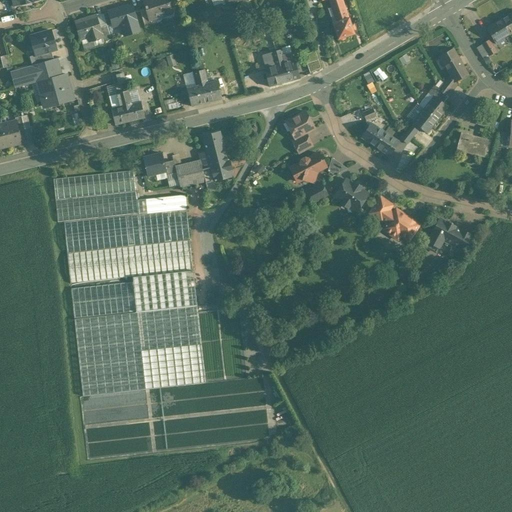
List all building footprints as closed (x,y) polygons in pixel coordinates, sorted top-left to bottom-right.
[(167,0),(146,0),(143,1),(145,8),(149,20),(150,20),(172,13),(167,0)] [(351,25),(342,0),(328,0),(336,22),(332,23),(338,40),(340,39),(342,41),(346,40),(346,37),(354,34),(353,32),(356,31),(354,24),(351,25)] [(131,5),(108,12),(112,25),(113,27),(121,25),(124,36),(140,32),(131,5)] [(145,8),(139,10),(145,27),(151,25),(150,20),(149,20),(145,8)] [(103,15),(107,26),(112,25),(109,13),(103,15)] [(511,32),(511,13),(501,20),(510,34),(511,32)] [(96,14),(96,16),(100,28),(107,26),(103,15),(96,14)] [(96,16),(75,22),(80,40),(91,37),(93,42),(103,39),(104,38),(100,28),(96,16)] [(501,20),(487,29),(495,43),(498,41),(498,42),(503,39),(503,38),(510,34),(501,20)] [(111,40),(107,26),(100,28),(104,38),(103,39),(104,42),(111,40)] [(51,31),(31,36),(37,55),(37,56),(51,52),(56,50),(51,31)] [(489,40),(482,45),(489,56),(496,52),(489,40)] [(289,48),(281,50),(285,64),(293,62),(289,48)] [(453,49),(439,57),(449,74),(463,66),(453,49)] [(281,50),(276,52),(279,65),(284,83),(299,79),(295,61),(293,62),(285,64),(281,50)] [(51,52),(37,56),(37,55),(34,56),(36,65),(54,60),(51,52)] [(276,52),(270,54),(274,67),(279,65),(276,52)] [(6,56),(1,57),(3,68),(9,67),(6,56)] [(36,65),(33,66),(35,74),(56,68),(54,60),(36,65)] [(274,67),(264,69),(269,87),(284,83),(279,65),(274,67)] [(33,66),(11,73),(14,86),(37,80),(35,74),(33,66)] [(463,66),(449,74),(450,76),(454,82),(468,75),(463,66)] [(380,81),(387,77),(380,67),(373,72),(380,81)] [(66,74),(58,76),(56,68),(35,74),(37,80),(39,79),(45,100),(58,97),(61,104),(73,101),(66,74)] [(122,69),(111,72),(117,94),(128,91),(122,69)] [(215,71),(217,81),(227,79),(225,69),(215,71)] [(204,70),(199,71),(202,85),(208,84),(204,70)] [(199,71),(193,73),(196,87),(202,85),(199,71)] [(193,73),(183,75),(187,89),(196,87),(193,73)] [(454,82),(450,76),(444,84),(453,91),(457,85),(454,82)] [(208,84),(202,85),(206,103),(222,99),(217,81),(208,84)] [(453,91),(444,84),(440,90),(439,91),(448,97),(453,91)] [(196,87),(187,89),(191,107),(206,103),(202,85),(196,87)] [(236,85),(226,87),(229,97),(238,94),(236,85)] [(434,85),(429,93),(434,97),(434,96),(434,97),(439,91),(440,90),(434,85)] [(102,87),(94,89),(96,97),(104,95),(102,87)] [(128,91),(117,94),(117,97),(110,99),(112,109),(111,109),(115,125),(144,118),(140,102),(131,104),(128,91)] [(448,97),(439,91),(434,97),(443,103),(448,97)] [(434,97),(434,96),(434,97),(424,110),(437,120),(447,107),(443,103),(434,97)] [(177,102),(167,104),(168,110),(179,108),(177,102)] [(373,109),(363,114),(366,120),(376,116),(373,109)] [(437,120),(424,110),(413,123),(426,133),(437,120)] [(305,112),(285,122),(294,139),(295,140),(306,134),(314,129),(305,112)] [(21,117),(15,118),(16,121),(18,131),(24,129),(21,117)] [(495,122),(479,118),(478,125),(494,129),(495,122)] [(16,121),(2,125),(7,145),(13,144),(13,145),(21,143),(18,131),(16,121)] [(385,133),(371,123),(361,137),(375,147),(385,133)] [(418,130),(411,125),(406,132),(412,137),(418,130)] [(210,167),(202,169),(206,182),(205,182),(205,184),(213,182),(214,182),(231,177),(230,170),(232,170),(230,162),(227,162),(220,131),(202,136),(210,167)] [(412,137),(406,132),(400,139),(407,144),(412,137)] [(510,133),(501,132),(497,148),(510,149),(510,146),(509,146),(510,133)] [(399,142),(385,133),(375,147),(390,156),(399,142)] [(491,141),(461,133),(457,150),(486,158),(491,141)] [(306,134),(295,140),(294,139),(292,140),(299,153),(312,146),(306,134)] [(162,153),(143,158),(147,176),(165,172),(166,172),(164,163),(162,153)] [(318,153),(308,159),(305,158),(300,160),(299,163),(290,168),(297,182),(303,179),(312,182),(315,173),(325,167),(318,153)] [(347,169),(331,158),(327,171),(334,176),(347,169)] [(173,160),(164,163),(166,172),(165,172),(166,175),(176,173),(175,166),(173,160)] [(200,160),(175,166),(176,173),(180,188),(205,182),(206,182),(202,169),(200,160)] [(134,170),(53,179),(58,222),(64,222),(83,396),(205,383),(185,195),(160,197),(162,212),(139,214),(134,170)] [(353,185),(346,180),(334,197),(341,202),(341,204),(348,208),(348,207),(356,212),(368,194),(360,189),(361,188),(354,183),(353,185)] [(321,183),(305,192),(312,204),(327,196),(321,183)] [(380,198),(369,214),(381,221),(382,220),(388,211),(392,205),(380,198)] [(419,225),(396,209),(393,214),(388,211),(382,220),(386,223),(382,229),(389,234),(397,239),(400,235),(409,241),(419,225)] [(437,225),(436,225),(434,225),(431,230),(432,232),(427,242),(428,242),(425,247),(435,252),(438,248),(439,248),(443,240),(452,245),(460,230),(454,227),(446,223),(440,219),(437,225)] [(472,236),(460,230),(452,245),(464,252),(472,236)] [(285,433),(274,438),(278,446),(289,440),(285,433)]
